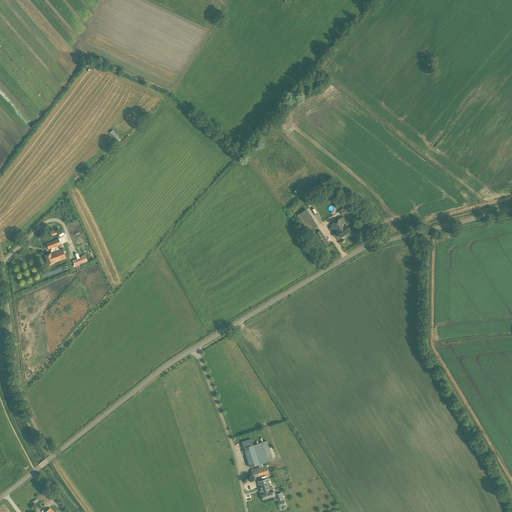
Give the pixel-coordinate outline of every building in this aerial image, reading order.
[(343,216),(348,213),(344,207),(339,211),(343,216)] [(308,233),(318,227),(306,209),(296,216),(308,233)] [(346,226),(340,218),(331,225),(336,232),(340,238),(350,231),(346,225),(346,226)] [(324,247),(329,244),(320,230),(315,234),(324,247)] [(49,249),(61,245),(58,239),(46,243),(49,249)] [(66,258),(62,248),(50,253),(45,255),(49,265),(54,263),(66,258)] [(75,267),(88,262),(85,255),(72,260),(75,267)] [(94,262),(70,271),(81,299),(105,290),(94,262)] [(253,445),(251,439),(242,442),(249,467),(272,460),(267,441),(253,445)] [(253,478),(269,473),(266,465),(251,470),(253,478)] [(268,479),(257,482),(260,491),(262,499),(275,495),(272,487),(270,488),(268,479)]
